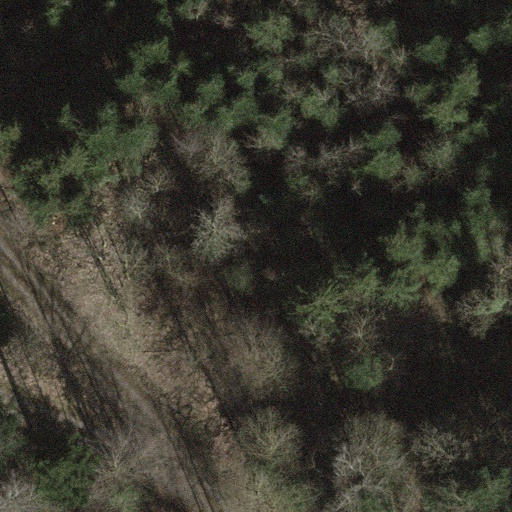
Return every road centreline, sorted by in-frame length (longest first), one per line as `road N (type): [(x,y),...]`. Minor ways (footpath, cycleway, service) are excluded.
road 1 (track): [(229,511),(0,238)]
road 2 (track): [(192,471),(0,398)]
